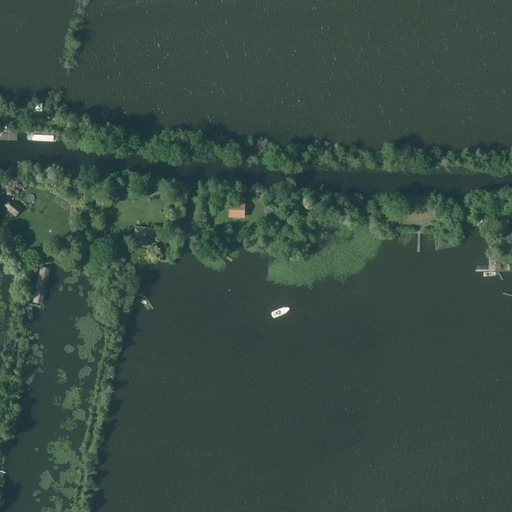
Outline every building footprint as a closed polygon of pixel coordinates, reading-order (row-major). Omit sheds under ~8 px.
[(14,202),(13,203),(9,200),(4,206),(8,209),(7,210),(15,217),(22,209),(14,202)] [(244,217),(244,206),(230,205),(230,217),(244,217)] [(154,240),(155,230),(137,228),(135,237),(140,238),(139,244),(149,245),(150,239),(154,240)] [(494,243),(501,241),(499,233),(491,235),(494,243)] [(51,268),(41,266),(33,302),(43,304),(51,268)]
